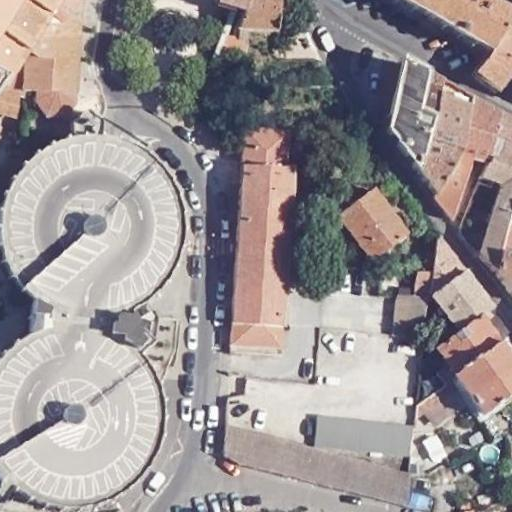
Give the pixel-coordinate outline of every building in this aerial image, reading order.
[(0,0),(0,114),(12,119),(18,98),(0,91),(0,85),(24,95),(23,114),(59,117),(73,105),(73,98),(74,94),(74,93),(82,0),(0,0)] [(133,82),(170,0),(169,0),(124,0),(110,74),(111,74),(133,82)] [(175,0),(178,1),(173,12),(193,21),(195,17),(204,20),(211,0),(175,0)] [(211,0),(204,20),(200,33),(196,31),(190,45),(217,56),(234,11),(240,13),(243,0),(211,0)] [(243,0),(240,13),(237,29),(248,30),(273,32),(276,0),(243,0)] [(395,0),(487,53),(506,17),(477,0),(395,0)] [(507,25),(487,53),(511,67),(511,19),(507,25)] [(495,94),(511,69),(511,67),(487,53),(471,77),(495,94)] [(422,75),(400,63),(384,132),(414,170),(422,153),(425,144),(431,115),(414,109),(422,75)] [(137,85),(161,99),(168,84),(145,72),(137,85)] [(438,83),(422,75),(414,109),(431,115),(438,83)] [(201,96),(171,78),(168,84),(161,99),(192,118),(193,118),(201,96)] [(431,115),(425,144),(456,154),(468,100),(438,83),(431,115)] [(471,158),(487,163),(495,114),(468,100),(456,154),(471,158)] [(487,163),(480,179),(500,186),(511,192),(511,191),(511,123),(495,114),(487,163)] [(242,147),(230,344),(279,347),(290,167),(281,166),(283,132),(243,129),(242,147)] [(0,475),(2,478),(5,482),(9,486),(19,495),(44,506),(70,510),(90,508),(109,502),(131,487),(149,466),(156,453),(163,424),(163,409),(153,376),(139,356),(152,343),(155,320),(149,312),(129,324),(120,315),(141,305),(163,285),(171,271),(180,245),(181,220),(175,196),(161,172),(148,159),(126,145),(113,141),(93,138),(73,139),(54,145),(38,153),(21,167),(8,185),(0,209),(0,252),(0,255),(11,278),(31,300),(27,337),(12,346),(0,359),(0,475)] [(414,170),(433,194),(456,154),(425,144),(422,153),(414,170)] [(456,154),(433,194),(432,197),(449,218),(471,158),(456,154)] [(509,204),(511,192),(500,186),(476,254),(493,273),(498,251),(503,230),(509,204)] [(404,231),(373,189),(338,216),(370,257),(404,231)] [(511,204),(509,204),(503,230),(511,233),(511,204)] [(511,256),(511,233),(503,230),(498,251),(511,256)] [(461,272),(434,235),(430,272),(427,299),(429,296),(461,272)] [(511,256),(498,251),(493,273),(511,299),(511,256)] [(427,299),(430,272),(414,272),(411,297),(427,299)] [(488,309),(461,272),(429,296),(427,299),(426,309),(448,339),(478,318),(488,309)] [(423,338),(426,309),(427,299),(411,297),(396,296),(392,335),(393,335),(423,338)] [(496,344),(478,318),(448,339),(435,350),(453,375),(496,344)] [(478,416),(511,392),(511,366),(496,344),(453,375),(450,378),(450,379),(416,405),(415,421),(424,414),(452,394),(458,389),(478,416)] [(452,394),(424,414),(433,427),(455,410),(451,405),(457,401),(452,394)] [(412,445),(414,423),(318,414),(315,444),(411,457),(412,445)] [(407,490),(409,474),(225,427),(223,455),(238,464),(406,507),(405,506),(406,498),(407,490)] [(416,443),(426,465),(446,457),(437,434),(416,443)]
